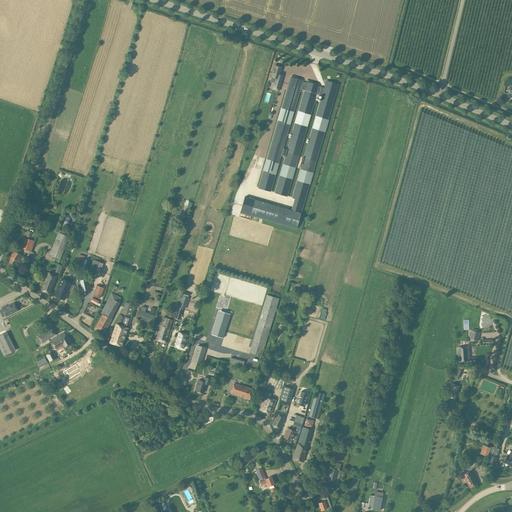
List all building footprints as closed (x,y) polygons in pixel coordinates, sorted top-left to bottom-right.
[(274,85),(279,87),(282,78),(279,77),(282,68),(274,66),(271,77),(270,82),(274,83),(274,85)] [(303,81),(290,77),(267,159),(258,188),(270,192),(300,89),(304,91),(283,164),(275,193),(287,196),(295,168),(316,94),(322,96),(300,169),(292,198),(304,202),(338,85),(326,82),(324,88),(319,86),(307,82),(306,83),(302,82),(303,81)] [(170,201),(181,204),(184,197),(172,193),(170,201)] [(240,212),(296,229),(300,213),(245,197),(240,212)] [(71,231),(62,228),(60,233),(58,232),(49,255),(53,257),(51,262),(58,265),(71,231)] [(37,234),(27,230),(25,236),(35,239),(37,234)] [(34,241),(24,237),(20,248),(31,251),(34,241)] [(400,256),(406,260),(407,259),(412,260),(414,257),(416,256),(414,255),(415,253),(414,251),(416,250),(414,249),(416,246),(412,246),(411,243),(409,247),(409,246),(406,248),(405,245),(404,246),(403,246),(401,247),(401,249),(402,253),(403,248),(404,253),(405,250),(408,252),(407,254),(403,253),(404,255),(400,256)] [(17,253),(14,251),(7,261),(15,266),(21,255),(18,253),(19,253),(17,252),(17,253)] [(85,256),(79,254),(76,263),(82,265),(85,256)] [(101,259),(94,256),(90,268),(100,272),(103,263),(100,262),(101,259)] [(46,279),(45,281),(54,284),(57,276),(48,272),(48,273),(44,271),(41,277),(46,279)] [(80,280),(82,291),(92,289),(89,277),(80,280)] [(72,283),(61,279),(54,295),(64,300),(72,283)] [(54,284),(45,281),(41,290),(50,294),(54,284)] [(104,288),(97,285),(93,295),(101,298),(104,288)] [(189,293),(184,292),(175,318),(179,320),(183,309),(187,297),(188,297),(189,293)] [(121,298),(111,293),(101,313),(103,314),(95,329),(104,334),(120,303),(119,302),(121,298)] [(279,298),(266,295),(249,353),(262,356),(279,298)] [(134,305),(126,302),(123,314),(131,316),(134,305)] [(17,311),(14,303),(6,307),(6,306),(2,308),(6,316),(17,311)] [(174,306),(172,306),(169,317),(174,319),(177,307),(174,306)] [(155,315),(139,310),(137,318),(152,324),(155,315)] [(219,311),(212,334),(223,338),(231,314),(219,311)] [(123,316),(120,315),(116,324),(109,343),(121,346),(131,319),(125,317),(122,324),(121,326),(119,325),(123,316)] [(172,320),(166,318),(165,322),(163,322),(162,326),(161,326),(159,332),(158,332),(155,340),(165,343),(168,333),(169,333),(169,332),(169,331),(172,320)] [(52,327),(37,336),(42,344),(56,335),(52,327)] [(16,350),(7,332),(0,335),(0,348),(4,356),(16,350)] [(187,335),(179,332),(175,346),(183,348),(187,335)] [(51,340),(56,351),(64,346),(65,347),(70,344),(63,333),(51,340)] [(206,348),(197,345),(192,362),(201,364),(202,360),(206,348)] [(470,361),(469,346),(457,347),(458,362),(470,361)] [(57,358),(53,351),(46,355),(50,362),(57,358)] [(231,357),(229,362),(243,366),(245,361),(231,357)] [(463,367),(459,366),(458,369),(457,368),(453,378),(459,380),(463,367)] [(81,374),(77,367),(63,375),(63,376),(66,375),(70,381),(81,374)] [(269,371),(262,369),(261,375),(263,376),(261,382),(266,383),(269,371)] [(285,374),(280,373),(276,388),(282,389),(285,378),(284,377),(285,374)] [(210,379),(204,377),(203,381),(202,381),(198,380),(197,383),(196,384),(195,386),(196,387),(195,390),(197,391),(197,392),(200,393),(200,392),(203,393),(205,384),(209,385),(210,379)] [(460,386),(451,383),(447,396),(456,399),(460,386)] [(230,393),(248,400),(252,389),(234,384),(230,393)] [(293,389),(284,386),(280,400),(290,402),(293,389)] [(307,393),(301,391),(297,404),(304,406),(307,393)] [(275,400),(264,396),(259,410),(270,414),(275,400)] [(323,399),(314,397),(309,416),(318,419),(323,399)] [(285,417),(276,413),(271,424),(280,428),(285,417)] [(296,415),(294,421),(302,424),(304,418),(296,415)] [(314,421),(306,419),(305,426),(312,428),(314,421)] [(302,424),(294,421),(292,425),(300,429),(302,424)] [(300,434),(310,437),(312,430),(302,427),(300,434)] [(294,432),(287,429),(284,437),(290,440),(294,432)] [(493,446),(499,448),(502,439),(498,438),(495,444),(494,444),(493,446)] [(125,458),(130,455),(124,441),(119,444),(125,458)] [(307,447),(297,444),(293,459),(303,462),(307,447)] [(491,446),(491,447),(489,452),(497,454),(499,449),(491,446)] [(341,464),(331,461),(325,484),(335,487),(335,486),(338,487),(343,471),(339,470),(341,464)] [(274,487),(273,484),(274,484),(271,477),(266,479),(262,468),(255,470),(259,480),(260,482),(261,485),(267,483),(268,486),(269,486),(271,493),(276,490),(275,487),(274,487)] [(471,470),(463,474),(470,487),(478,483),(471,470)] [(360,478),(353,476),(347,497),(354,499),(360,478)] [(384,493),(375,491),(374,496),(370,495),(368,507),(373,508),(372,509),(381,511),(384,493)] [(332,510),(330,506),(326,496),(323,497),(324,501),(318,503),(321,510),(326,508),(328,511),(332,510)]
